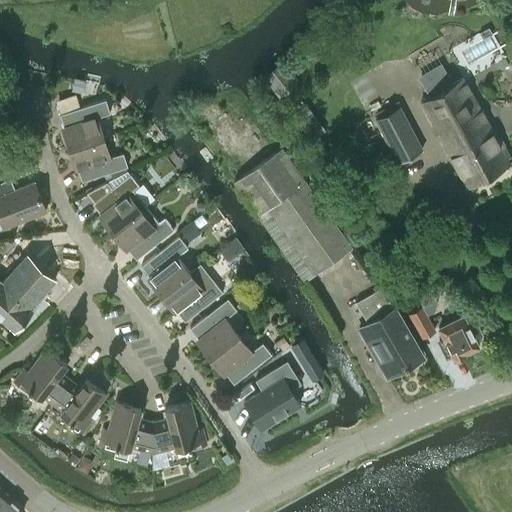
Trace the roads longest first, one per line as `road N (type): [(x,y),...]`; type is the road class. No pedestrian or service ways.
road 1 (residential): [(265,492),(203,391),(102,274)]
road 2 (unclassified): [(265,492),(404,419),(511,380)]
road 3 (residential): [(102,274),(58,202),(33,86)]
road 4 (residential): [(0,368),(102,274)]
